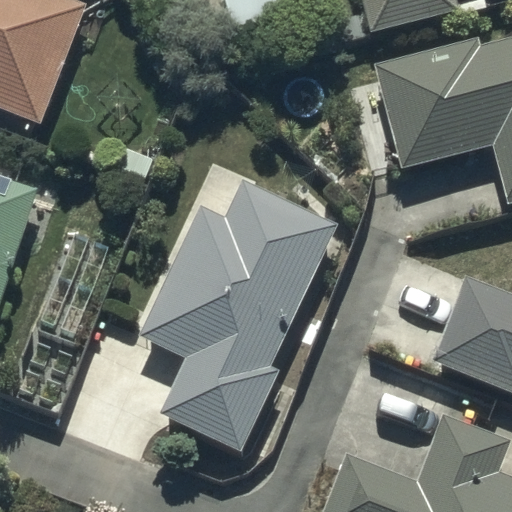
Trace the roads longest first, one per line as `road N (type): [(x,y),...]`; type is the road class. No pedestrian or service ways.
road 1 (residential): [(380,237),(271,511)]
road 2 (residential): [(0,441),(178,511)]
